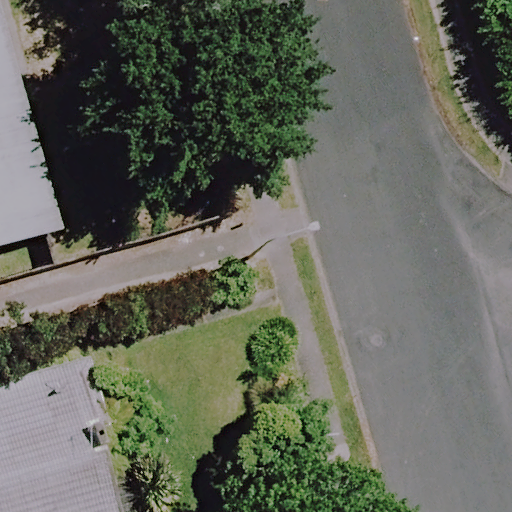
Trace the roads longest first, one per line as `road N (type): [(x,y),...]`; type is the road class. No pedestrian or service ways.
road 1 (residential): [(441,364),(336,0)]
road 2 (residential): [(483,511),(441,364)]
